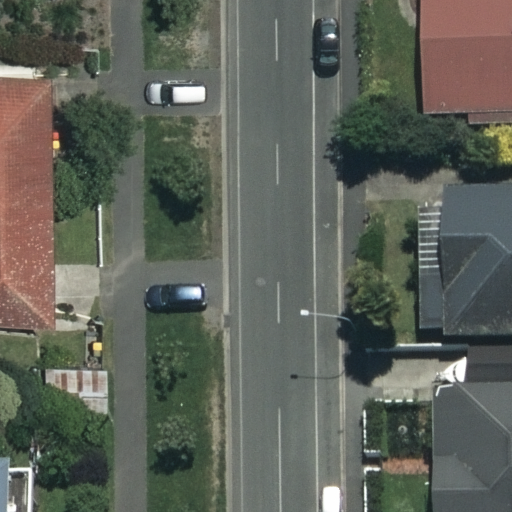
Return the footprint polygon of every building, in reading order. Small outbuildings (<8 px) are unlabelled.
[(511,0),(429,0),(433,129),(511,127),(511,0)] [(0,65),(0,320),(47,321),(44,74),(34,74),(34,65),(0,65)] [(511,204),(427,205),(428,352),(511,351),(511,204)] [(105,367),(40,369),(42,416),(106,414),(105,367)] [(511,511),(511,404),(438,408),(443,511),(511,511)] [(41,511),(41,478),(10,479),(10,471),(0,470),(0,511),(41,511)]
